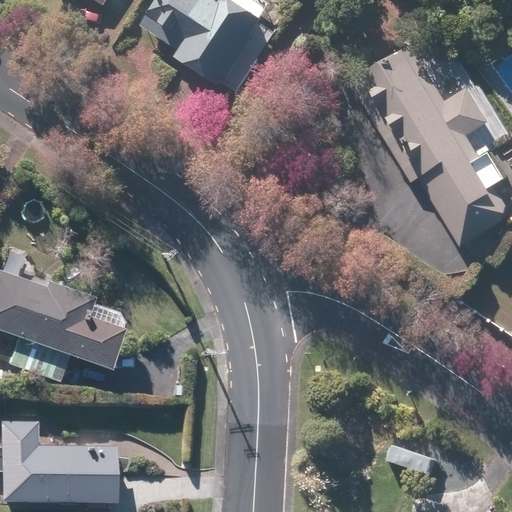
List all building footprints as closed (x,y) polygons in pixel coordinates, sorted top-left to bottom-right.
[(83,0),(97,9),(103,0),(83,0)] [(214,0),(213,0),(151,0),(133,28),(172,54),(166,64),(209,92),(264,9),(251,0),(214,0)] [(438,104),(405,48),(351,79),(451,248),(505,217),(488,188),(496,183),(481,156),(472,162),(459,139),(483,126),(462,90),(438,104)] [(0,268),(0,326),(22,334),(12,362),(62,379),(72,351),(116,366),(130,327),(92,314),(98,296),(52,280),(50,286),(0,268)] [(8,418),(7,497),(123,498),(123,444),(41,443),(42,419),(8,418)]
